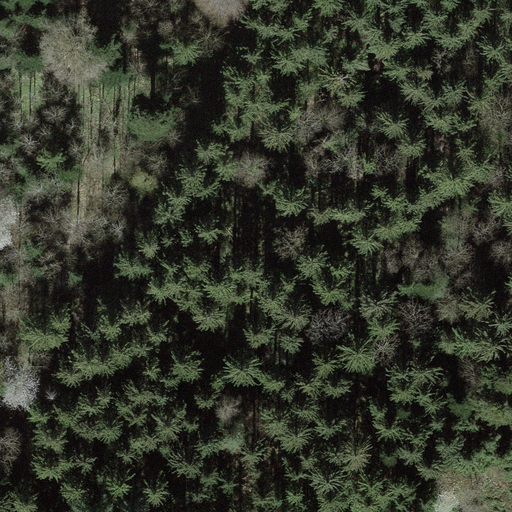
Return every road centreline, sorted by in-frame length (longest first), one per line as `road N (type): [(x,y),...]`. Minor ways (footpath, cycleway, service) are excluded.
road 1 (track): [(0,445),(225,45),(236,0)]
road 2 (track): [(313,0),(340,18),(511,216)]
